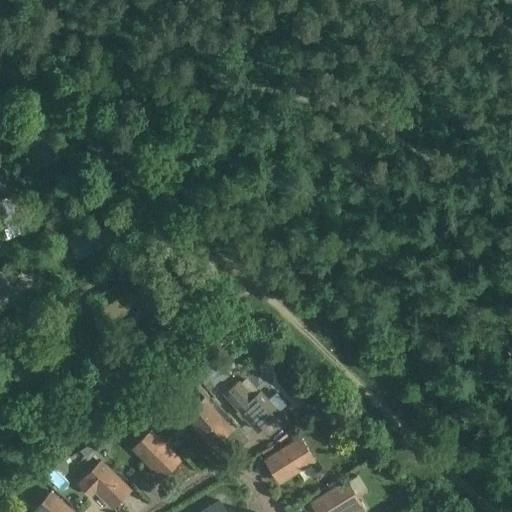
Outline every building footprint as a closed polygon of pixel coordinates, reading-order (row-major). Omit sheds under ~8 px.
[(25,128),(18,119),(13,113),(0,123),(0,141),(8,135),(12,139),(19,134),(26,129),(25,128)] [(25,114),(18,119),(25,128),(31,122),(25,114)] [(50,162),(51,163),(61,152),(41,132),(31,143),(39,151),(50,162)] [(9,195),(0,198),(0,227),(18,222),(9,195)] [(61,225),(56,219),(50,224),(55,230),(61,225)] [(96,219),(66,235),(78,259),(109,244),(96,219)] [(149,248),(116,263),(125,281),(144,276),(159,269),(149,248)] [(27,264),(23,273),(32,276),(36,267),(27,264)] [(0,273),(0,306),(4,304),(6,308),(15,302),(13,299),(17,296),(2,272),(0,273)] [(127,283),(96,300),(110,324),(147,303),(139,289),(132,292),(127,283)] [(182,300),(171,308),(175,314),(192,303),(190,298),(183,302),(182,300)] [(63,355),(66,353),(72,364),(101,349),(90,329),(70,339),(69,338),(57,344),(63,355)] [(109,333),(102,338),(106,345),(114,341),(109,333)] [(20,361),(10,366),(15,375),(19,374),(25,387),(50,375),(40,355),(22,365),(20,361)] [(239,378),(223,392),(238,410),(237,411),(243,418),(244,417),(257,432),(281,411),(261,388),(254,394),(239,378)] [(205,395),(184,414),(213,447),(234,428),(205,395)] [(152,427),(131,447),(162,478),(182,458),(152,427)] [(301,434),(264,457),(280,483),(317,460),(301,434)] [(102,457),(78,482),(91,495),(95,491),(113,508),(133,488),(102,457)] [(348,511),(361,504),(363,503),(347,477),(310,501),(317,511),(348,511)] [(78,511),(52,489),(33,511),(34,511),(78,511)] [(229,511),(221,498),(197,511),(229,511)]
